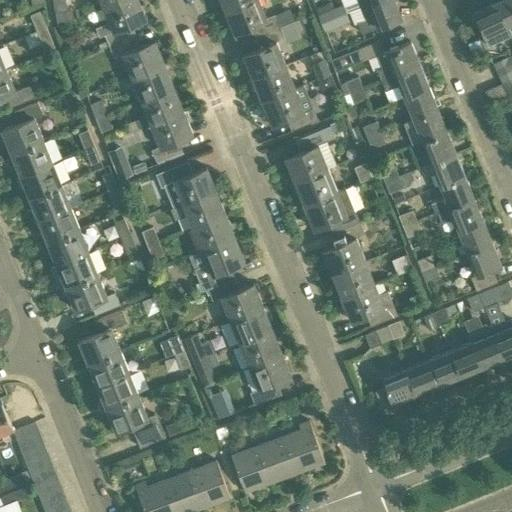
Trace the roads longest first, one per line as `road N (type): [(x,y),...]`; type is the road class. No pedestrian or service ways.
road 1 (residential): [(375,487),(174,0)]
road 2 (residential): [(504,199),(425,0)]
road 3 (residential): [(100,511),(32,347)]
road 4 (residential): [(375,487),(511,430)]
